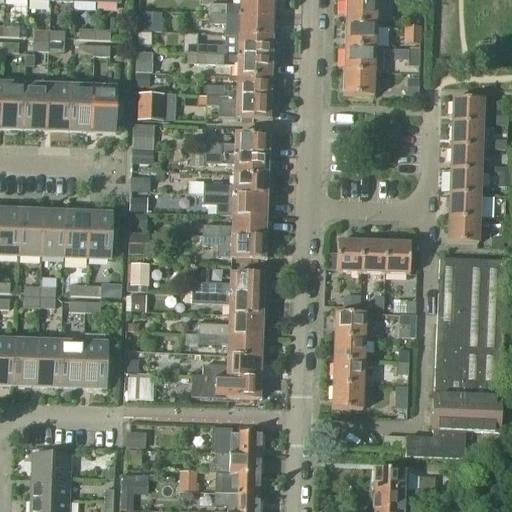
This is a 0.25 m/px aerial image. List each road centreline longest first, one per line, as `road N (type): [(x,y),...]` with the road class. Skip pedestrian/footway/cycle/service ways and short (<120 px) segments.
road 1 (residential): [(297,422),(419,427),(427,212)]
road 2 (residential): [(305,209),(297,422)]
road 3 (residential): [(313,0),(305,209)]
road 4 (residential): [(305,209),(427,212)]
